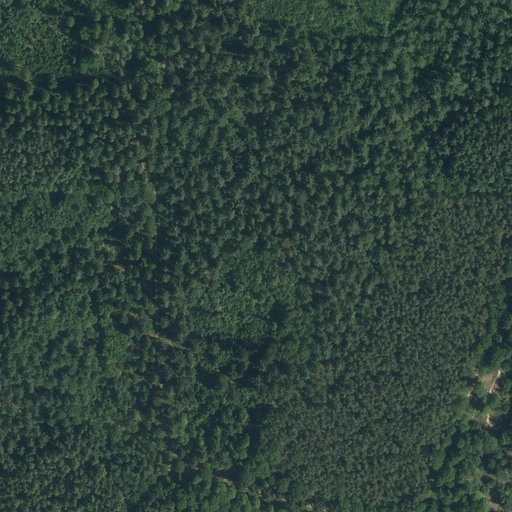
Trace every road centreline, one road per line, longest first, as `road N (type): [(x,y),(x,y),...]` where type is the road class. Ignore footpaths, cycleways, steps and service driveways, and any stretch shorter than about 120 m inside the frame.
road 1 (track): [(0,195),(219,179),(511,188)]
road 2 (track): [(190,465),(164,432),(156,327),(154,182),(171,0)]
road 3 (track): [(511,289),(423,511)]
road 4 (track): [(330,511),(190,465),(166,471),(121,511)]
road 5 (track): [(139,496),(108,444),(32,363),(17,353),(0,359)]
